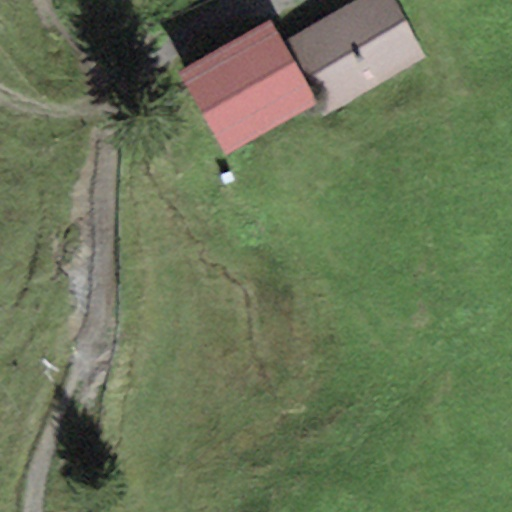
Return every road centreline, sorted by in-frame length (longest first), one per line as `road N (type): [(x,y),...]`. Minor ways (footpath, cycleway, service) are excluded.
road 1 (track): [(121,84),(105,138),(89,330),(36,462),(29,511)]
road 2 (track): [(253,0),(227,9),(121,84)]
